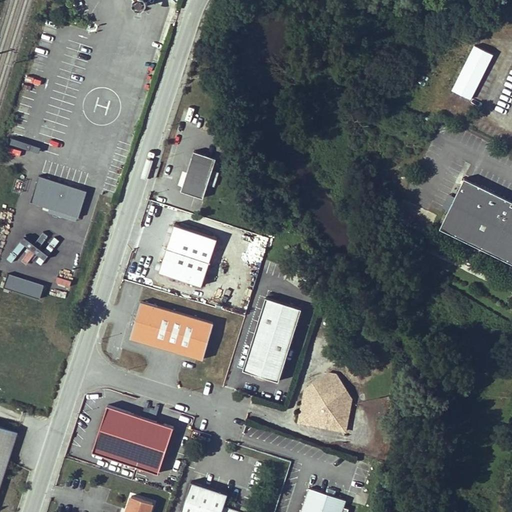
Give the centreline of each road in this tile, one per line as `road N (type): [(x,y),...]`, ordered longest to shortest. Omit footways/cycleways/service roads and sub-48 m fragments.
road 1 (unclassified): [(198,0),(73,371)]
road 2 (unclassified): [(73,371),(240,426)]
road 3 (unclassified): [(73,371),(29,511)]
